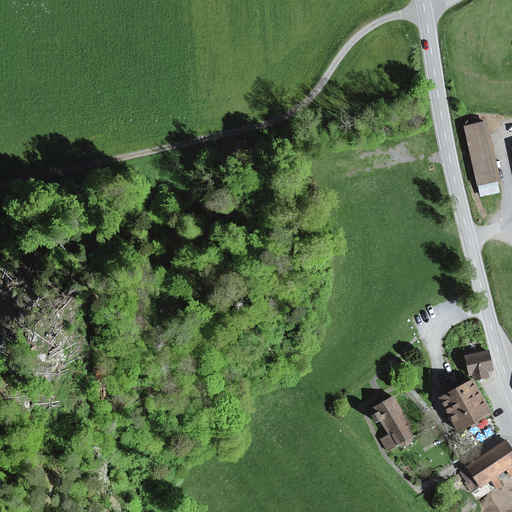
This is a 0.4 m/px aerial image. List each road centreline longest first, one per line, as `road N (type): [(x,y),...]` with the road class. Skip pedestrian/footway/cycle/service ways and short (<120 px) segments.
road 1 (track): [(425,9),(367,29),(314,93),(278,121),(0,184)]
road 2 (secondary): [(511,395),(452,170),(422,0)]
